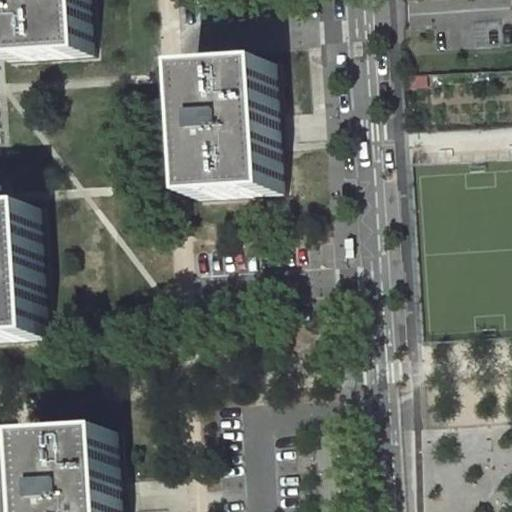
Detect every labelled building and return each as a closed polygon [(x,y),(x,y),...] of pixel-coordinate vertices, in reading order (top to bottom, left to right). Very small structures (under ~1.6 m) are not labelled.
[(92,56),(88,0),(11,0),(16,62),(92,56)] [(280,196),(273,67),(193,72),(199,199),(280,196)] [(0,343),(48,341),(40,210),(0,212),(0,343)] [(271,350),(270,324),(254,324),(255,351),(271,350)] [(122,511),(117,435),(38,439),(42,511),(122,511)]
